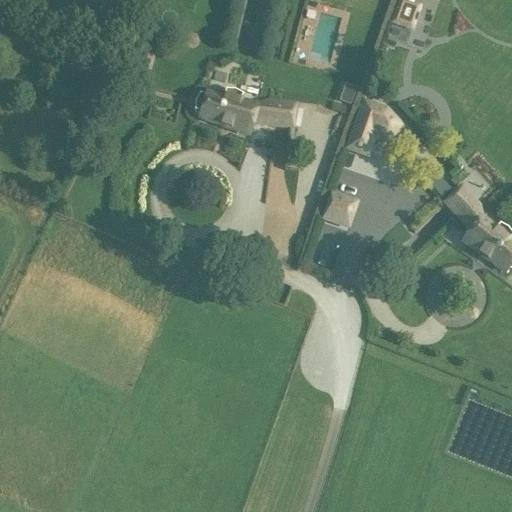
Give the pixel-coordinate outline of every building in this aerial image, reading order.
[(398,0),(390,25),(414,33),(422,6),(404,0),(398,0)] [(347,83),(341,100),(352,104),(358,87),(347,83)] [(229,92),(227,92),(226,98),(208,94),(207,97),(201,96),(197,104),(196,113),(202,116),(201,119),(252,138),(256,125),(293,130),(296,106),(271,103),(271,109),(243,102),(244,96),(243,96),(236,93),(229,92)] [(388,142),(402,128),(386,116),(364,108),(350,149),(369,156),(375,138),(388,142)] [(285,202),(288,143),(271,142),(268,201),(285,202)] [(357,185),(336,177),(335,178),(328,202),(347,211),(357,185)] [(481,207),(464,189),(446,205),(472,233),(464,243),(509,274),(511,272),(511,242),(511,240),(511,233),(509,230),(503,226),(502,226),(498,230),(476,212),(481,207)]
